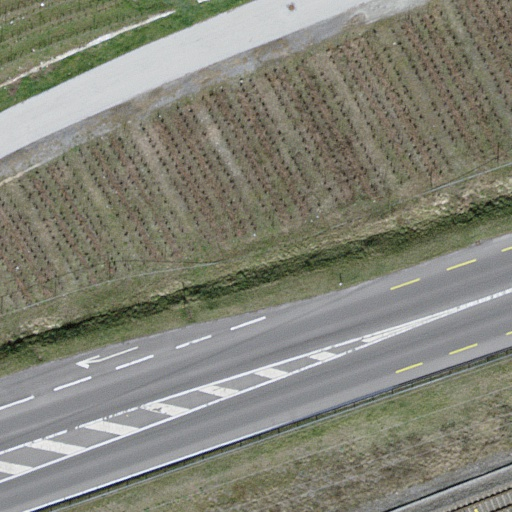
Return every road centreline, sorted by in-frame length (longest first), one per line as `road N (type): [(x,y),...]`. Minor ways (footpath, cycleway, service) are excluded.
road 1 (primary): [(511,288),(0,466)]
road 2 (unclassified): [(314,0),(0,135)]
